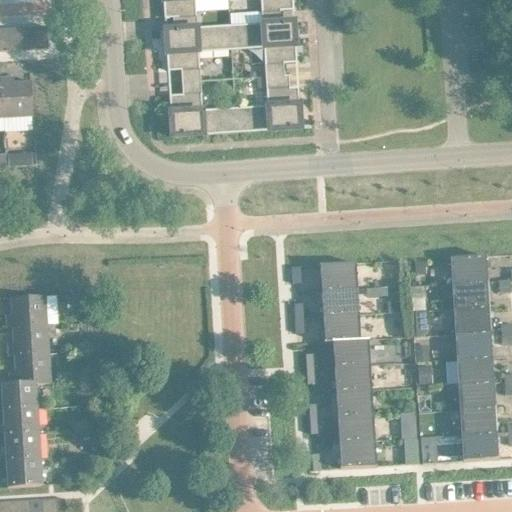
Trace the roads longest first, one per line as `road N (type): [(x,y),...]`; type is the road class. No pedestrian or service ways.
road 1 (residential): [(241,511),(219,173)]
road 2 (unclassified): [(109,0),(119,130),(143,161),(219,173)]
road 3 (unclassified): [(219,173),(465,158)]
road 4 (residential): [(465,158),(454,0)]
road 5 (residential): [(330,142),(323,0)]
